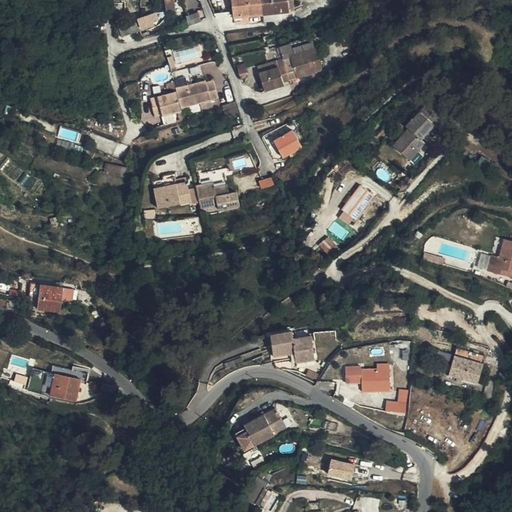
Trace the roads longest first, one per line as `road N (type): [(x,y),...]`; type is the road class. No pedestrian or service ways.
road 1 (unclassified): [(0,309),(83,351),(170,421),(189,418),(245,371),(271,371),(421,455),(427,470)]
road 2 (residential): [(480,308),(398,271),(375,268),(341,281),(332,267),(384,233),(444,149),(483,142)]
road 3 (residential): [(427,470),(463,474),(501,419),(510,378),(477,320),(480,308)]
road 4 (residential): [(213,24),(263,164),(254,175)]
road 5 (unknown): [(347,0),(284,23),(213,24)]
